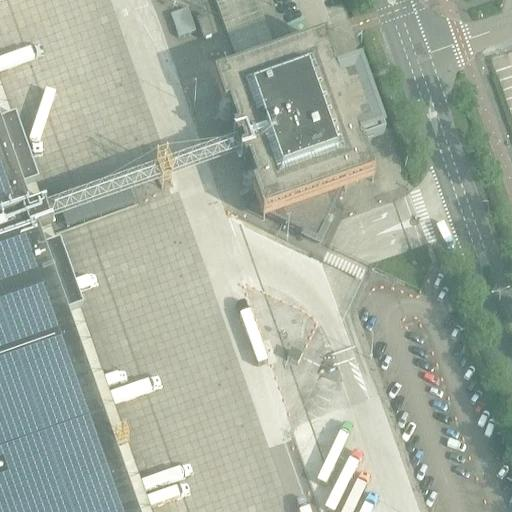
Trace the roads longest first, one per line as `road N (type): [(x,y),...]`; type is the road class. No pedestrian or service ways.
road 1 (unclassified): [(401,64),(511,359)]
road 2 (unclassified): [(511,309),(422,56)]
